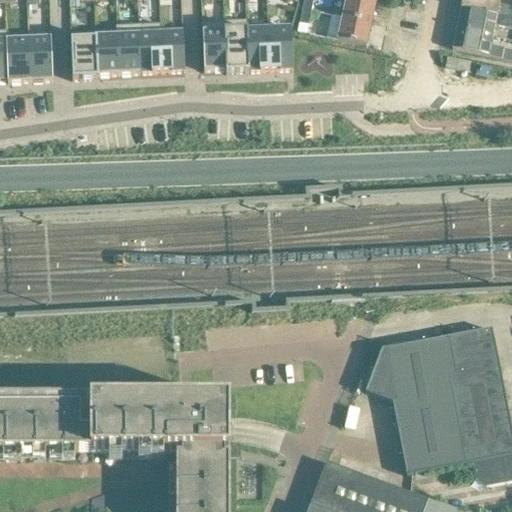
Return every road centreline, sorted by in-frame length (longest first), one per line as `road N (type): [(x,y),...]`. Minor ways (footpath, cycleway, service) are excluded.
road 1 (residential): [(0,135),(192,107),(261,111),(511,92)]
road 2 (residential): [(290,511),(350,351)]
road 3 (residential): [(350,351),(209,363)]
